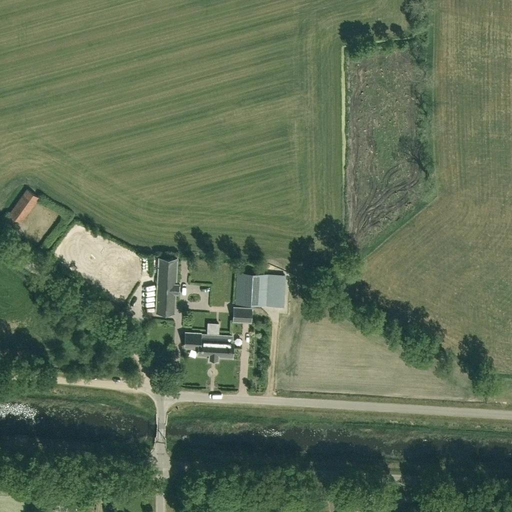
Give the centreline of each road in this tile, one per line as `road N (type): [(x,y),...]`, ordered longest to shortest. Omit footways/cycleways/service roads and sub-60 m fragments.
road 1 (unclassified): [(511,486),(160,465)]
road 2 (unclassified): [(511,415),(161,392)]
road 3 (unclassified): [(161,392),(129,340),(0,241)]
road 4 (track): [(161,392),(0,376)]
road 5 (unclassified): [(160,465),(0,455)]
